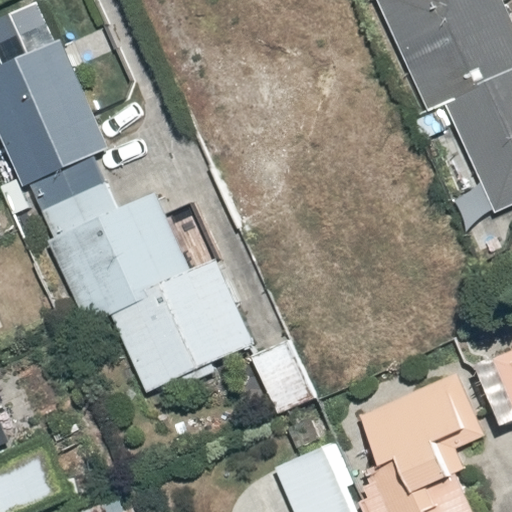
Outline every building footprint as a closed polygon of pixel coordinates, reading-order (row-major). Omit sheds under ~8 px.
[(60,40),(42,0),(0,19),(0,36),(12,63),(0,68),(0,101),(60,237),(55,240),(94,327),(121,315),(155,392),(265,343),(225,253),(200,263),(167,188),(127,206),(103,153),(118,147),(68,36),(60,40)] [(305,159),(309,148),(328,155),(363,53),(347,0),(242,0),(211,92),(227,121),(241,147),(210,162),(238,223),(294,197),(305,159)] [(390,0),(437,107),(455,99),(504,209),(511,205),(511,2),(511,0),(390,0)] [(0,225),(0,447),(18,439),(0,399),(0,237),(4,235),(0,225)] [(320,396),(294,334),(256,350),(282,412),(320,396)] [(388,491),(368,501),(373,511),(480,511),(461,470),(471,465),(462,446),(493,432),(464,369),(367,413),(389,461),(377,466),(388,491)] [(25,511),(71,494),(50,443),(0,463),(0,511),(25,511)] [(358,511),(332,443),(281,462),(300,511),(358,511)] [(131,511),(122,491),(75,511),(131,511)]
